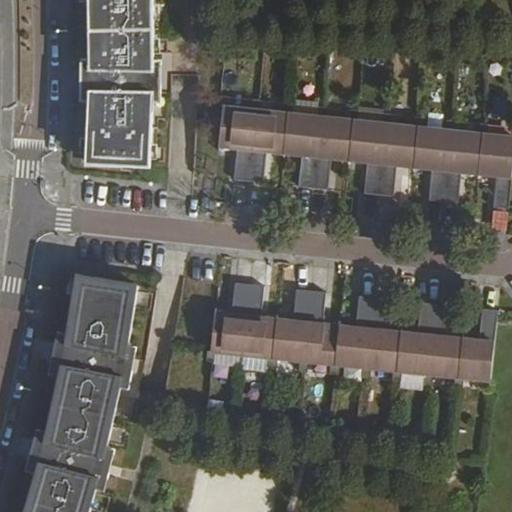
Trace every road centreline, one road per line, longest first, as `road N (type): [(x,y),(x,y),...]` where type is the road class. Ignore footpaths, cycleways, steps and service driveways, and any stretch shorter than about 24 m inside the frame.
road 1 (residential): [(24,218),(511,272)]
road 2 (unknown): [(174,232),(131,492)]
road 3 (residential): [(37,0),(39,103),(24,218)]
road 4 (residential): [(24,218),(0,358)]
